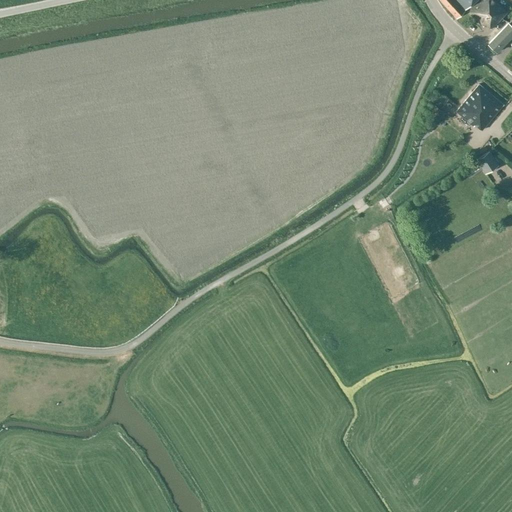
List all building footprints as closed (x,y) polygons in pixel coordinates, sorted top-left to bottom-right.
[(465,10),(464,9),(466,7),(470,4),(475,0),(439,0),(456,18),(465,10)] [(479,0),(468,11),(483,26),(485,24),(490,27),(491,29),(507,13),(494,0),(479,0)] [(511,17),(508,22),(488,43),(497,52),(511,36),(511,17)] [(481,130),(503,104),(479,84),(457,111),(481,130)] [(435,105),(419,124),(428,132),(432,127),(429,124),(441,110),(435,105)] [(489,150),(477,158),(485,172),(498,164),(489,150)]
